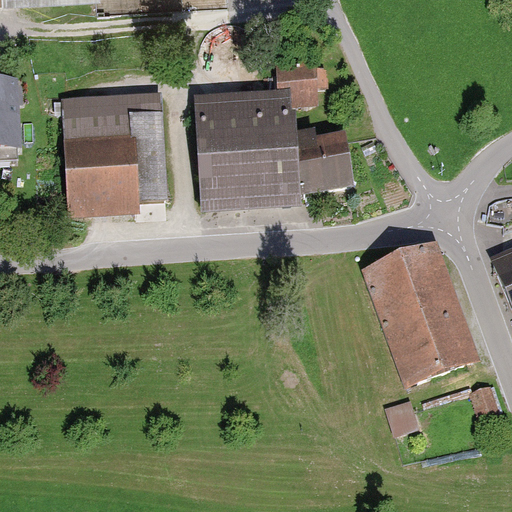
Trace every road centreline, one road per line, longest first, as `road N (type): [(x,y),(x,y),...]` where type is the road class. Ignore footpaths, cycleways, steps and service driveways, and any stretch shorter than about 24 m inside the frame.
road 1 (unclassified): [(444,217),(359,238),(0,264)]
road 2 (track): [(444,217),(387,125),(330,0)]
road 3 (unclassified): [(444,217),(511,361)]
